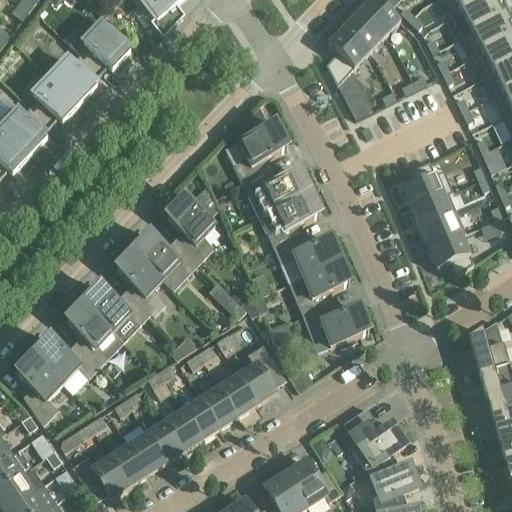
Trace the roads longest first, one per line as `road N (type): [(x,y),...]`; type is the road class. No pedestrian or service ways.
road 1 (unclassified): [(0,349),(275,65)]
road 2 (unclassified): [(234,0),(0,241)]
road 3 (residential): [(409,349),(275,65)]
road 4 (residential): [(158,511),(409,349)]
road 5 (residential): [(455,511),(409,349)]
road 6 (residential): [(409,349),(511,285)]
